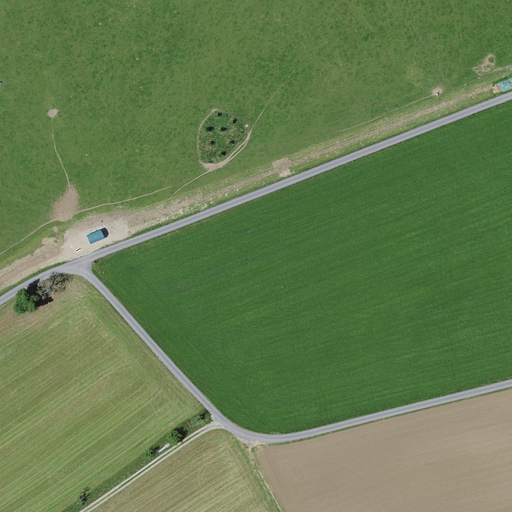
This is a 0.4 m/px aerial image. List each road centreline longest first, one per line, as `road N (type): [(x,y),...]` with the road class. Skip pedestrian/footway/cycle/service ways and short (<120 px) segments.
road 1 (track): [(80,260),(247,436),(304,433),(511,381)]
road 2 (track): [(80,260),(511,93)]
